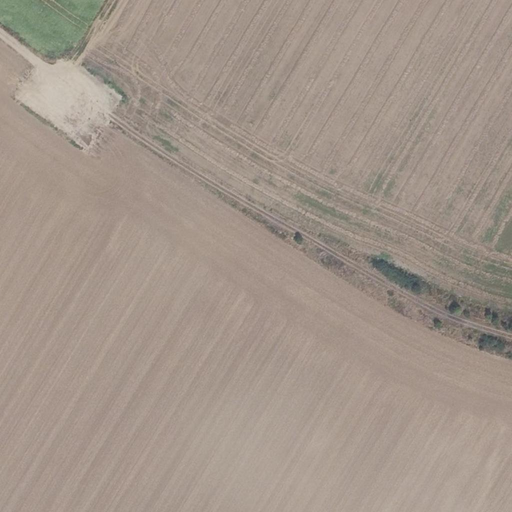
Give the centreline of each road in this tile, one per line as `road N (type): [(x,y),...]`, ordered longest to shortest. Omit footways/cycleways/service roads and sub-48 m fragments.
road 1 (track): [(317,242),(192,172),(0,29)]
road 2 (track): [(317,242),(402,294),(511,337)]
